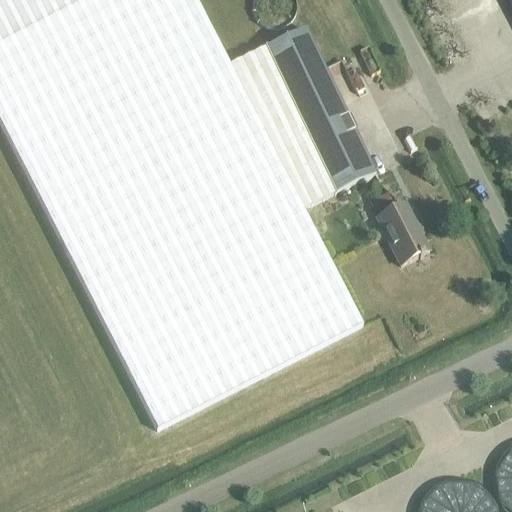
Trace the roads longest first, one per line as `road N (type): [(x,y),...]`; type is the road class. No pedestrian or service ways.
road 1 (unclassified): [(164,511),(511,336)]
road 2 (unclassified): [(511,240),(388,0)]
